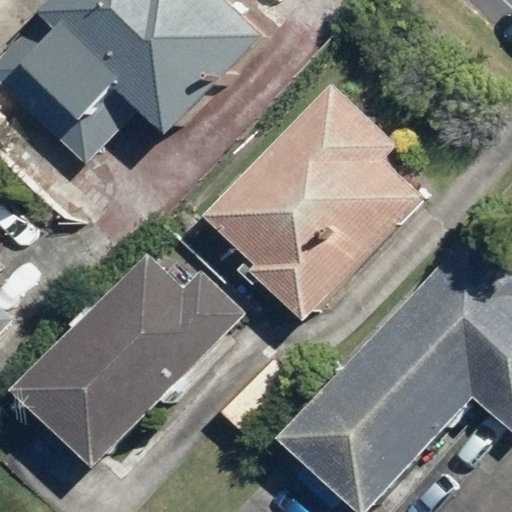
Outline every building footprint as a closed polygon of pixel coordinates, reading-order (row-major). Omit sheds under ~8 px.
[(0,0),(0,9),(8,0),(0,0)] [(63,0),(0,66),(0,77),(95,168),(150,110),(180,139),(275,41),(231,0),(63,0)] [(343,87),(217,220),(260,261),(248,274),(266,290),(271,284),(316,326),(435,200),(396,163),(409,149),(343,87)] [(466,235),(276,441),(354,511),(369,511),(474,398),(511,432),(511,240),(502,231),(483,251),(466,235)] [(0,348),(25,324),(0,299),(0,276),(10,265),(0,255),(0,348)] [(158,256),(26,393),(107,471),(256,316),(213,274),(196,292),(158,256)]
